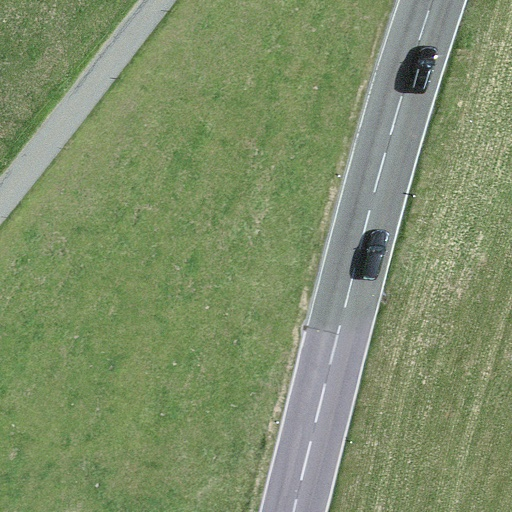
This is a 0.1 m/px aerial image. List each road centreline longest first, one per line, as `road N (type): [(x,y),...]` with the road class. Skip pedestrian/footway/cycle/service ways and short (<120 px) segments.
road 1 (primary): [(437,0),(396,120),(296,511)]
road 2 (unclassified): [(168,0),(0,202)]
